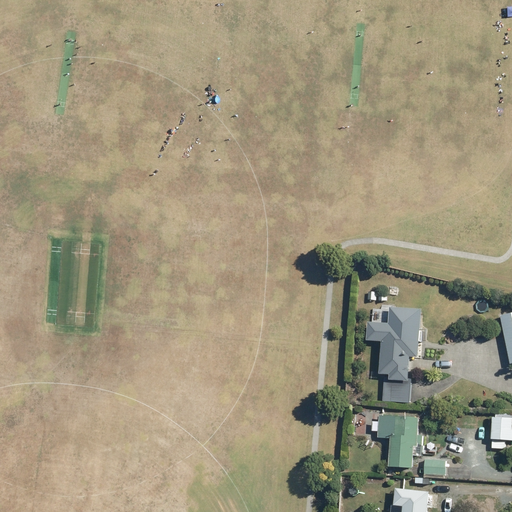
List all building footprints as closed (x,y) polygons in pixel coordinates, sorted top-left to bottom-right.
[(511,315),(503,317),(511,357),(511,315)] [(370,323),(369,341),(384,342),(382,374),(393,375),(393,378),(386,378),(384,401),(412,403),(413,381),(412,381),(413,358),(422,358),(424,326),(422,326),(423,318),(405,317),(405,320),(377,318),(377,324),(370,323)] [(476,415),(461,414),(461,429),(476,429),(476,415)] [(422,436),(422,418),(381,416),(380,438),(393,439),(392,468),(416,469),(416,456),(425,456),(426,436),(422,436)] [(511,419),(495,419),(494,440),(511,440),(511,419)] [(426,460),(426,475),(447,476),(448,461),(426,460)] [(405,507),(404,511),(430,511),(432,492),(397,489),(396,507),(405,507)]
